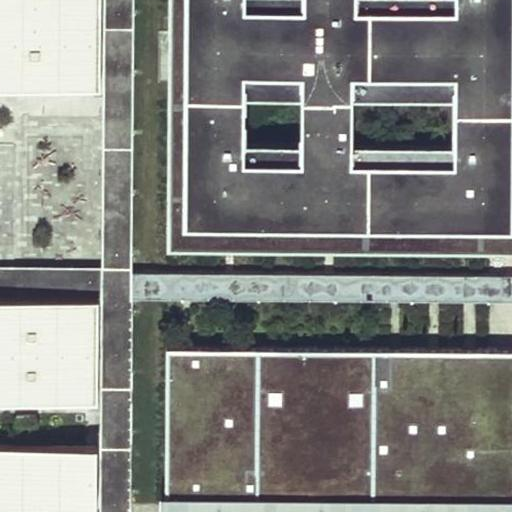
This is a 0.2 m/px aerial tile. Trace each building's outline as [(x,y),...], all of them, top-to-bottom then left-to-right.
[(0,0),(0,12),(103,13),(103,0),(0,0)] [(511,0),(168,0),(167,249),(232,250),(329,250),(490,251),(511,250),(511,0)] [(0,12),(0,87),(95,88),(103,88),(103,13),(0,12)] [(0,297),(0,404),(90,404),(98,404),(98,298),(82,298),(59,298),(0,297)] [(166,348),(165,505),(212,505),(301,506),(439,507),(474,507),(474,511),(490,511),(511,511),(511,350),(488,350),(469,350),(394,349),(187,348),(166,348)] [(0,510),(97,510),(97,445),(0,445),(0,510)]
